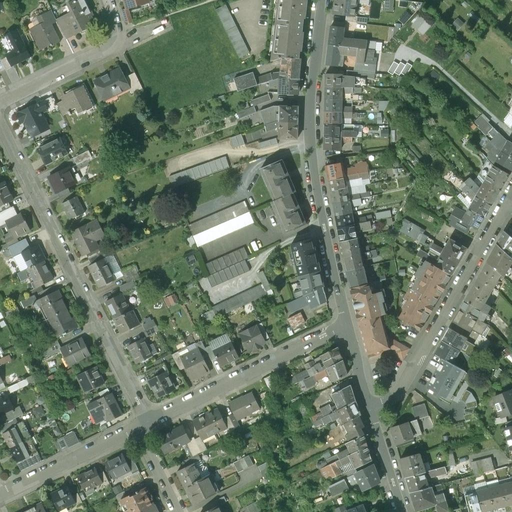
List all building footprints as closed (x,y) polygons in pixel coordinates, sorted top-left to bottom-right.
[(77,0),(76,1),(69,4),(73,13),(65,17),(70,25),(71,25),(75,34),(81,31),(83,34),(90,30),(89,27),(96,24),(92,15),(93,14),(86,0),(77,0)] [(147,0),(124,0),(127,9),(148,2),(147,0)] [(279,0),(277,22),(302,25),(303,19),(304,19),(306,0),(279,0)] [(356,0),(335,0),(333,14),(346,16),(354,17),(354,16),(355,8),(356,0)] [(370,0),(356,0),(355,8),(367,10),(367,11),(369,11),(370,0)] [(399,9),(399,0),(384,0),(385,8),(399,9)] [(226,5),(215,11),(226,31),(236,26),(226,5)] [(57,21),(52,10),(47,12),(53,24),(57,22),(57,21)] [(47,12),(38,17),(41,24),(31,29),(41,51),(52,45),(52,46),(62,42),(53,24),(47,12)] [(410,22),(424,34),(431,25),(418,13),(410,22)] [(65,17),(57,21),(57,22),(66,39),(75,35),(75,34),(71,25),(70,25),(65,17)] [(302,25),(277,22),(272,61),(282,58),(298,59),(299,52),(301,52),(303,32),(301,32),(302,25)] [(236,26),(226,31),(239,59),(250,54),(236,26)] [(367,41),(342,38),(343,27),(330,26),(328,45),(366,49),(367,41)] [(30,58),(17,31),(5,36),(14,55),(8,58),(12,66),(30,58)] [(366,49),(328,45),(326,65),(341,66),(342,55),(356,56),(355,62),(365,63),(366,49)] [(373,50),(366,49),(365,63),(376,64),(377,57),(373,57),(374,50),(373,50)] [(7,58),(2,61),(6,71),(11,68),(7,58)] [(298,59),(282,58),(281,67),(279,67),(279,70),(281,70),(281,73),(271,74),(270,81),(281,78),(299,79),(301,59),(298,59)] [(390,71),(399,74),(402,64),(393,61),(390,71)] [(119,68),(94,81),(102,97),(115,91),(117,95),(129,89),(124,78),(119,68)] [(135,73),(124,78),(129,89),(132,94),(142,88),(135,73)] [(254,73),(234,79),(235,81),(231,82),(234,92),(262,84),(270,81),(271,74),(256,79),(254,73)] [(342,75),(325,74),(325,87),(353,87),(354,81),(342,80),(342,75)] [(270,81),(262,84),(262,94),(274,94),(274,85),(280,83),(281,78),(270,81)] [(299,79),(281,78),(280,83),(280,86),(279,93),(298,94),(299,79)] [(83,85),(68,93),(70,97),(63,101),(68,113),(69,115),(71,114),(70,111),(76,108),(79,114),(94,106),(83,85)] [(353,87),(325,87),(325,99),(342,99),(342,92),(353,93),(353,87)] [(299,103),(299,94),(280,94),(280,103),(299,103)] [(269,95),(252,101),(254,106),(271,100),(269,95)] [(53,96),(43,101),(47,109),(48,112),(58,107),(57,104),(53,96)] [(342,99),(325,99),(324,111),(352,112),(353,107),(341,107),(342,99)] [(43,101),(17,114),(21,122),(24,121),(32,137),(39,133),(38,131),(48,126),(41,112),(47,109),(43,101)] [(68,113),(63,101),(57,104),(58,107),(63,116),(68,113)] [(254,106),(237,113),(239,119),(256,113),(254,106)] [(273,106),(260,111),(265,126),(275,122),(279,122),(279,123),(298,123),(298,122),(299,106),(273,106)] [(352,112),(324,111),(324,124),(341,124),(341,117),(357,117),(357,113),(352,112)] [(298,123),(279,123),(279,122),(275,122),(265,126),(267,132),(275,129),(279,127),(279,139),(297,139),(298,123)] [(341,124),(324,124),(324,136),(352,137),(352,132),(340,131),(341,124)] [(494,128),(487,136),(490,139),(492,141),(499,133),(494,128)] [(234,147),(245,143),(241,133),(230,137),(234,147)] [(508,142),(499,133),(492,141),(502,150),(511,156),(511,142),(509,141),(508,142)] [(352,137),(324,136),(324,149),(340,149),(340,142),(351,142),(352,137)] [(59,138),(38,149),(46,165),(67,154),(59,138)] [(277,138),(266,142),(268,148),(278,144),(277,138)] [(511,156),(502,150),(492,141),(490,139),(486,147),(491,151),(489,155),(494,158),(494,159),(498,162),(497,162),(511,170),(511,156)] [(278,144),(268,148),(270,154),(279,151),(278,144)] [(88,151),(74,158),(77,164),(91,157),(88,151)] [(365,154),(354,156),(355,163),(356,167),(344,170),(345,176),(349,175),(368,171),(365,154)] [(226,156),(169,174),(173,186),(230,168),(226,156)] [(354,156),(336,158),(338,164),(343,163),(343,166),(355,163),(354,156)] [(493,165),(488,159),(479,174),(480,175),(484,180),(501,190),(510,174),(493,165)] [(282,160),(261,169),(275,201),(293,193),(296,192),(282,160)] [(338,164),(326,167),(328,179),(345,176),(344,170),(343,166),(343,163),(338,164)] [(68,167),(48,177),(56,193),(76,183),(68,167)] [(368,171),(349,175),(350,180),(362,178),(362,180),(370,179),(368,171)] [(345,176),(328,179),(331,191),(347,188),(346,181),(350,180),(349,175),(345,176)] [(480,175),(474,181),(471,178),(469,180),(466,182),(468,185),(476,194),(493,204),(501,190),(484,180),(480,175)] [(4,182),(0,183),(0,206),(8,203),(13,200),(4,182)] [(493,204),(476,194),(468,185),(464,189),(475,201),(473,204),(470,209),(485,218),(493,204)] [(347,188),(331,191),(333,203),(361,198),(370,196),(369,192),(353,195),(352,192),(348,193),(347,188)] [(275,201),(273,202),(286,233),(306,224),(293,193),(275,201)] [(76,196),(61,203),(69,220),(84,212),(76,196)] [(370,196),(361,198),(362,204),(374,202),(373,196),(370,196)] [(361,198),(333,203),(335,216),(352,212),(351,206),(362,204),(361,198)] [(245,201),(189,225),(193,236),(250,212),(245,201)] [(0,206),(0,213),(11,208),(8,203),(0,206)] [(0,213),(0,225),(6,223),(6,222),(18,216),(13,207),(11,208),(0,213)] [(485,218),(470,209),(467,214),(456,208),(451,218),(454,219),(456,216),(463,220),(471,225),(479,229),(485,218)] [(352,212),(335,216),(338,228),(370,222),(373,221),(372,216),(353,219),(352,212)] [(18,216),(6,222),(6,223),(13,237),(13,238),(16,236),(30,229),(25,220),(24,221),(21,214),(18,216)] [(463,220),(456,216),(454,219),(451,225),(466,234),(471,225),(463,220)] [(96,221),(71,233),(82,255),(97,248),(98,247),(95,241),(104,236),(96,221)] [(370,222),(338,228),(340,242),(357,238),(356,232),(372,229),(370,222)] [(511,237),(504,231),(496,244),(511,258),(511,237)] [(434,240),(421,233),(417,240),(431,248),(433,244),(434,240)] [(13,237),(5,241),(8,247),(19,242),(16,236),(13,238),(13,237)] [(357,238),(340,242),(343,258),(371,252),(370,247),(362,248),(359,238),(357,238)] [(25,239),(19,242),(8,247),(13,257),(23,252),(30,249),(25,239)] [(312,239),(292,243),(300,276),(320,271),(312,239)] [(467,249),(450,239),(444,250),(433,244),(431,248),(442,254),(458,264),(467,249)] [(511,261),(511,258),(496,244),(487,261),(500,275),(503,277),(511,261)] [(30,249),(23,252),(26,258),(24,259),(28,268),(43,260),(44,260),(37,245),(30,249)] [(244,247),(206,264),(211,275),(246,259),(249,258),(244,247)] [(430,253),(419,247),(415,254),(426,261),(429,254),(430,253)] [(97,248),(86,254),(89,259),(98,254),(100,253),(97,248)] [(371,252),(343,258),(346,271),(365,267),(364,260),(379,257),(377,250),(371,252)] [(98,254),(89,259),(92,265),(101,260),(98,254)] [(458,264),(442,254),(438,261),(435,260),(435,258),(429,254),(426,261),(451,275),(458,264)] [(92,265),(89,267),(99,288),(115,280),(105,259),(101,260),(92,265)] [(246,259),(208,276),(213,287),(251,270),(246,259)] [(28,268),(17,273),(21,281),(31,276),(37,287),(37,288),(40,286),(53,280),(43,260),(28,268)] [(418,277),(411,289),(410,288),(404,298),(407,300),(402,309),(403,310),(399,318),(404,321),(403,323),(408,326),(410,324),(420,330),(451,275),(426,261),(423,267),(420,265),(415,275),(418,277)] [(500,275),(487,261),(477,279),(493,288),(500,275)] [(346,271),(350,288),(368,284),(385,280),(384,274),(367,278),(365,267),(346,271)] [(135,268),(122,274),(127,283),(132,281),(139,278),(135,268)] [(264,284),(212,308),(217,318),(269,294),(267,291),(273,289),(264,271),(259,274),(264,284)] [(320,271),(300,276),(303,289),(294,292),(296,300),(323,287),(320,271)] [(493,288),(477,279),(468,294),(484,303),(493,288)] [(127,283),(121,286),(125,293),(135,288),(132,281),(127,283)] [(382,281),(368,284),(350,288),(358,322),(381,315),(386,314),(383,301),(384,301),(382,289),(384,289),(382,281)] [(37,287),(29,291),(32,296),(42,291),(40,286),(37,288),(37,287)] [(296,300),(288,303),(292,311),(305,305),(303,303),(308,301),(312,308),(327,301),(323,287),(296,300)] [(58,291),(40,300),(45,311),(43,312),(47,319),(67,309),(58,291)] [(164,297),(168,306),(178,302),(175,293),(164,297)] [(122,294),(106,302),(115,318),(130,311),(122,294)] [(484,303),(468,294),(460,309),(483,322),(491,307),(490,306),(484,303)] [(32,296),(21,301),(24,308),(35,303),(32,296)] [(67,309),(47,319),(52,328),(55,326),(60,337),(78,328),(75,320),(73,321),(67,309)] [(460,309),(452,322),(470,332),(472,330),(479,334),(479,333),(485,323),(483,322),(460,309)] [(130,311),(115,318),(122,333),(139,324),(132,310),(130,311)] [(300,313),(288,319),(293,328),(305,323),(300,313)] [(381,315),(358,322),(367,355),(373,353),(375,354),(378,354),(379,354),(380,354),(382,352),(383,350),(390,348),(387,337),(381,315)] [(156,325),(144,331),(147,337),(159,331),(156,325)] [(257,326),(241,334),(249,350),(254,348),(255,350),(261,347),(260,345),(265,342),(257,326)] [(466,338),(448,328),(441,341),(459,351),(468,355),(471,357),(476,347),(473,345),(465,340),(466,338)] [(482,334),(479,333),(479,334),(476,340),(487,346),(490,342),(482,334)] [(409,349),(387,337),(390,348),(395,351),(405,356),(409,349)] [(53,338),(42,344),(45,350),(56,345),(53,338)] [(143,338),(128,346),(137,363),(152,356),(143,338)] [(82,339),(61,349),(65,357),(67,356),(71,365),(69,366),(90,356),(82,339)] [(487,346),(476,340),(473,345),(476,347),(484,352),(487,346)] [(209,356),(202,341),(196,344),(198,349),(199,348),(204,359),(209,356)] [(459,351),(441,341),(434,354),(443,359),(452,364),(459,351)] [(231,343),(213,352),(221,369),(240,360),(231,343)] [(56,345),(45,350),(48,356),(59,351),(56,345)] [(338,347),(321,355),(321,357),(314,360),(313,361),(318,372),(325,369),(343,360),(338,347)] [(204,359),(199,348),(198,349),(190,353),(201,376),(210,371),(204,359)] [(178,351),(172,355),(180,370),(186,368),(181,357),(178,351)] [(405,356),(395,351),(393,355),(403,360),(405,356)] [(181,357),(186,368),(192,380),(201,376),(190,353),(181,357)] [(9,355),(0,359),(0,362),(1,365),(12,360),(9,355)] [(301,373),(299,370),(294,372),(299,382),(305,379),(313,375),(318,372),(313,361),(314,360),(311,355),(302,359),(309,373),(307,374),(305,371),(301,373)] [(465,372),(465,371),(452,364),(443,359),(427,387),(434,392),(433,394),(439,398),(440,395),(447,399),(449,394),(452,395),(461,380),(459,379),(463,371),(465,372)] [(343,360),(325,369),(328,375),(332,382),(347,375),(343,360)] [(164,364),(146,373),(150,381),(157,397),(174,389),(166,373),(168,372),(164,364)] [(95,367),(77,376),(82,385),(85,384),(89,391),(104,383),(95,367)] [(318,372),(313,375),(305,379),(307,385),(328,375),(325,369),(318,372)] [(26,379),(8,387),(11,393),(29,384),(26,379)] [(350,385),(332,394),(337,405),(332,408),(331,408),(333,413),(356,401),(350,385)] [(457,397),(469,403),(473,392),(461,386),(457,397)] [(511,393),(510,390),(502,393),(502,395),(494,398),(496,404),(495,404),(498,412),(499,411),(501,417),(510,414),(510,415),(511,414),(511,393)] [(111,393),(97,400),(98,401),(87,406),(92,415),(102,410),(108,422),(122,415),(111,393)] [(239,399),(229,404),(233,414),(236,420),(237,420),(250,414),(250,413),(259,408),(252,394),(239,400),(239,399)] [(14,409),(7,395),(0,398),(0,416),(6,413),(9,421),(23,415),(19,407),(18,407),(14,409)] [(333,413),(330,414),(333,420),(340,416),(341,418),(338,420),(341,425),(359,416),(360,415),(356,401),(333,413)] [(425,403),(412,408),(417,420),(417,419),(418,420),(430,416),(425,403)] [(330,404),(320,408),(322,412),(310,418),(313,423),(321,418),(321,419),(330,414),(333,413),(331,408),(332,408),(330,404)] [(223,419),(217,408),(205,414),(213,432),(225,426),(226,426),(223,419)] [(205,414),(192,421),(200,437),(201,438),(202,438),(213,432),(205,414)] [(236,420),(233,414),(228,417),(234,429),(240,426),(237,420),(236,420)] [(330,414),(321,419),(321,418),(313,423),(315,427),(323,423),(324,424),(333,420),(330,414)] [(359,416),(341,425),(346,435),(349,442),(364,434),(361,428),(364,427),(359,416)] [(505,416),(494,419),(495,425),(507,422),(505,416)] [(234,429),(228,417),(223,419),(226,426),(225,426),(228,432),(234,429)] [(417,420),(392,428),(394,433),(392,433),(396,443),(413,437),(411,431),(420,428),(418,420),(417,419),(417,420)] [(19,426),(3,434),(4,434),(7,441),(11,448),(31,438),(22,421),(18,424),(19,426)] [(182,427),(164,436),(171,450),(186,442),(189,441),(189,440),(182,427)] [(57,438),(62,450),(80,442),(74,430),(57,438)] [(349,442),(346,443),(348,449),(338,454),(341,460),(349,456),(367,446),(364,434),(349,442)] [(171,450),(164,436),(159,439),(165,452),(171,450)] [(194,437),(189,440),(189,441),(186,442),(188,445),(185,446),(191,457),(201,452),(195,439),(194,437)] [(202,438),(201,438),(200,437),(195,439),(201,452),(201,453),(207,450),(202,438)] [(31,438),(11,448),(14,455),(17,462),(16,462),(21,471),(42,461),(31,438)] [(367,446),(349,456),(352,461),(355,468),(371,460),(367,446)] [(198,454),(187,460),(190,465),(193,463),(194,464),(201,460),(198,454)] [(338,454),(326,460),(329,466),(341,460),(338,454)] [(420,454),(400,459),(405,477),(424,472),(425,472),(420,454)] [(452,454),(445,455),(448,466),(455,464),(452,454)] [(123,455),(105,463),(112,478),(130,470),(126,462),(123,455)] [(249,455),(233,463),(238,473),(254,465),(249,455)] [(329,466),(305,477),(310,488),(315,486),(316,489),(326,485),(325,482),(342,474),(339,468),(352,461),(349,456),(329,466)] [(133,459),(126,462),(130,470),(131,472),(138,469),(133,459)] [(489,459),(473,463),(476,475),(492,471),(489,459)] [(268,462),(258,467),(263,477),(273,472),(268,462)] [(190,465),(177,471),(185,487),(210,474),(206,467),(204,466),(197,470),(194,464),(193,463),(190,465)] [(373,465),(356,474),(360,482),(364,489),(380,482),(373,465)] [(425,472),(424,472),(425,476),(428,476),(429,478),(449,473),(448,470),(446,470),(445,467),(425,472)] [(93,469),(77,477),(83,489),(90,485),(92,488),(101,483),(102,483),(98,475),(96,476),(93,469)] [(104,472),(98,475),(102,483),(101,483),(103,486),(109,483),(104,472)] [(424,472),(405,477),(410,492),(429,487),(425,476),(424,472)] [(210,474),(185,487),(188,493),(188,494),(189,498),(190,498),(194,504),(219,492),(210,474)] [(356,474),(307,497),(312,507),(350,488),(349,487),(360,482),(356,474)] [(511,487),(511,483),(499,486),(504,506),(511,504),(511,487)] [(67,486),(50,495),(56,508),(64,504),(65,507),(75,502),(72,496),(67,486)] [(499,486),(488,489),(493,509),(504,506),(499,486)] [(145,487),(137,492),(138,493),(131,496),(130,495),(121,499),(123,504),(126,511),(127,511),(139,511),(154,505),(145,487)] [(429,487),(410,492),(416,511),(424,509),(425,511),(429,510),(428,507),(436,505),(437,504),(434,497),(431,487),(429,487)] [(41,489),(35,491),(41,501),(46,499),(41,489)] [(488,489),(476,492),(481,511),(493,509),(488,489)] [(476,492),(464,495),(468,511),(480,511),(481,511),(476,492)] [(78,494),(72,496),(75,502),(77,507),(83,504),(78,494)] [(450,511),(444,494),(434,497),(437,504),(436,505),(438,511),(450,511)] [(224,496),(215,501),(217,506),(219,505),(227,501),(224,496)] [(257,501),(247,506),(249,511),(261,511),(262,511),(257,501)] [(46,511),(42,503),(27,510),(27,511),(46,511)]
